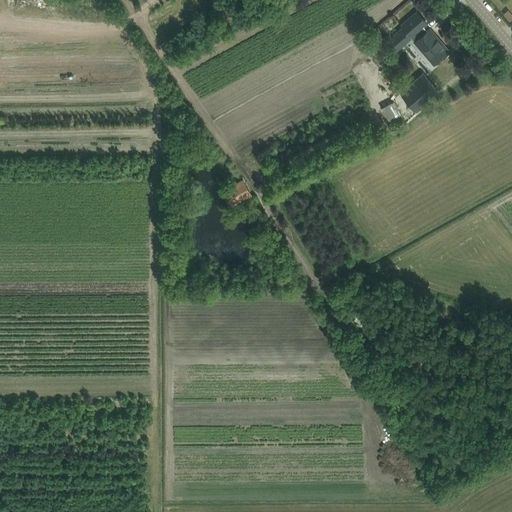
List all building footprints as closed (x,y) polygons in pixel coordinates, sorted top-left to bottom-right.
[(388,40),(397,49),(404,43),(412,37),(411,37),(427,23),(417,12),(402,25),(403,27),(396,34),(388,40)] [(415,41),(434,64),(449,51),(438,38),(436,40),(428,30),(415,41)] [(454,70),(458,75),(466,68),(462,63),(454,70)] [(425,73),(399,90),(409,107),(436,92),(425,73)] [(404,118),(394,101),(382,108),(391,125),(404,118)] [(248,201),(259,197),(253,179),(242,183),(248,201)]
